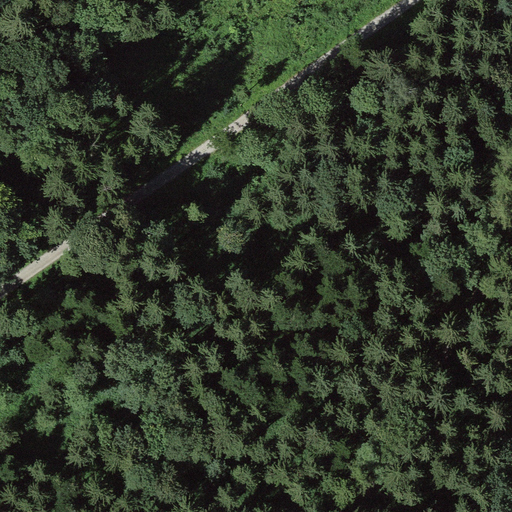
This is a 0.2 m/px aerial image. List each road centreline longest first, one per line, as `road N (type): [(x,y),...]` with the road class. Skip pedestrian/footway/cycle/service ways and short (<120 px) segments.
road 1 (track): [(0,296),(410,0)]
road 2 (track): [(511,164),(330,511)]
road 3 (track): [(419,511),(511,417)]
